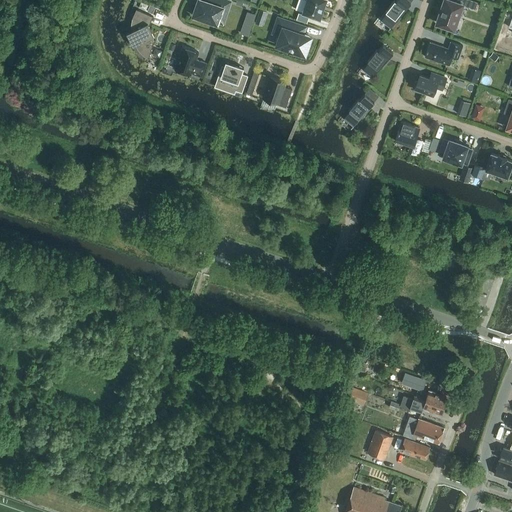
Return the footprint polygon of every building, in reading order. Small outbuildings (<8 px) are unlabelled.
[(223,25),(232,1),(230,0),(195,0),(194,5),(195,5),(191,16),(217,25),(218,23),(223,25)] [(308,0),(304,14),(311,16),(310,18),(318,21),(318,19),(321,20),(327,0),(308,0)] [(411,3),(407,0),(398,0),(397,2),(395,1),(386,12),(388,14),(382,21),(389,26),(391,28),(389,31),(389,32),(411,3)] [(478,2),(473,0),(457,0),(457,1),(455,0),(443,0),(435,23),(455,30),(464,5),(475,9),(478,2)] [(153,14),(155,7),(150,5),(147,11),(153,14)] [(265,22),(268,10),(261,8),(257,20),(265,22)] [(140,51),(144,55),(148,59),(148,60),(149,60),(155,43),(152,39),(155,37),(150,27),(154,18),(137,10),(133,20),(133,21),(132,26),(132,32),(129,33),(127,34),(133,48),(134,47),(136,46),(140,51)] [(250,14),(247,22),(253,24),(255,16),(250,14)] [(278,17),(273,32),(281,35),(278,44),(305,54),(311,36),(303,33),(305,27),(278,17)] [(463,45),(451,41),(448,48),(430,42),(425,57),(430,58),(429,60),(436,62),(437,61),(450,65),(452,57),(458,59),(463,45)] [(379,52),(378,51),(369,62),(370,63),(364,70),(373,78),(371,81),(371,82),(394,53),(384,45),(382,48),(379,52)] [(183,46),(175,69),(191,75),(192,73),(202,76),(207,63),(196,59),(199,52),(183,46)] [(244,68),(229,62),(226,61),(225,62),(226,63),(225,66),(222,65),(222,66),(223,66),(222,69),(220,74),(222,74),(221,78),(218,86),(235,92),(234,94),(235,94),(236,90),(242,93),(245,84),(239,82),(244,68)] [(479,80),(481,69),(475,68),(473,79),(479,80)] [(254,71),(247,92),(252,94),(259,73),(254,71)] [(443,90),(447,79),(448,77),(431,71),(429,79),(421,76),(418,83),(416,82),(413,90),(423,93),(424,91),(434,95),(436,88),(443,90)] [(284,86),(285,82),(271,77),(263,98),(277,103),(277,104),(286,107),(292,89),(284,86)] [(366,95),(361,101),(360,100),(350,111),(352,112),(346,119),(355,127),(352,130),(353,131),(376,103),(366,95)] [(511,99),(508,98),(503,112),(510,115),(505,128),(511,130),(511,99)] [(461,107),(458,113),(466,116),(468,109),(461,107)] [(473,111),(471,117),(479,120),(481,114),(473,111)] [(420,126),(401,120),(395,139),(413,145),(411,153),(419,155),(423,140),(416,138),(420,126)] [(469,144),(449,137),(448,139),(443,138),(438,154),(444,156),(444,158),(444,161),(450,163),(452,162),(453,159),(468,164),(473,148),(468,146),(469,144)] [(511,165),(511,158),(491,152),(485,169),(492,172),(492,173),(499,176),(500,174),(508,177),(511,165)] [(485,166),(476,163),(472,173),(482,176),(485,166)] [(477,304),(485,307),(493,285),(485,282),(477,304)] [(409,374),(405,384),(422,390),(426,380),(409,374)] [(368,393),(351,386),(346,399),(364,405),(368,393)] [(439,403),(444,405),(447,397),(436,393),(436,391),(429,389),(428,392),(421,390),(419,395),(417,394),(416,395),(439,403)] [(409,408),(413,399),(404,395),(400,405),(409,408)] [(413,399),(409,408),(409,409),(415,411),(421,413),(423,408),(424,409),(423,410),(430,412),(430,411),(441,415),(444,405),(439,403),(416,395),(414,395),(413,399)] [(398,410),(400,404),(391,401),(389,407),(398,410)] [(444,427),(419,418),(421,413),(415,411),(413,416),(418,418),(413,432),(405,429),(403,434),(415,438),(417,434),(439,442),(444,427)] [(385,459),(394,436),(375,429),(367,452),(385,459)] [(430,447),(405,437),(400,451),(419,458),(419,456),(426,459),(430,447)] [(511,449),(510,449),(503,447),(499,459),(511,463),(511,449)] [(511,464),(499,460),(496,469),(505,473),(504,475),(506,478),(511,479),(511,464)] [(399,511),(401,505),(387,500),(388,498),(353,486),(344,511),(399,511)] [(396,488),(390,486),(388,493),(394,495),(396,488)]
